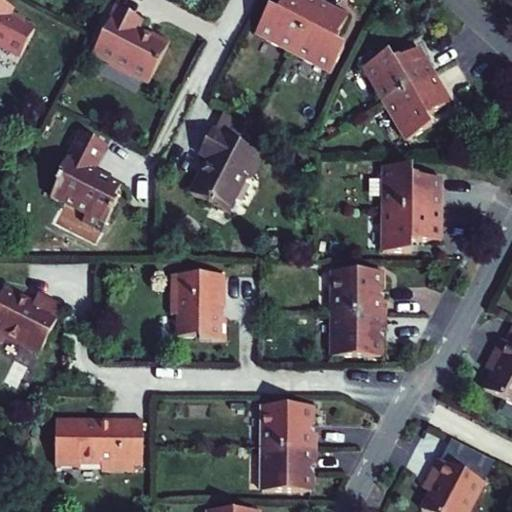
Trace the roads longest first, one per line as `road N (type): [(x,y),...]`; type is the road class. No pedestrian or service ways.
road 1 (residential): [(352,511),(411,394),(454,342),(511,244)]
road 2 (residential): [(247,0),(180,128)]
